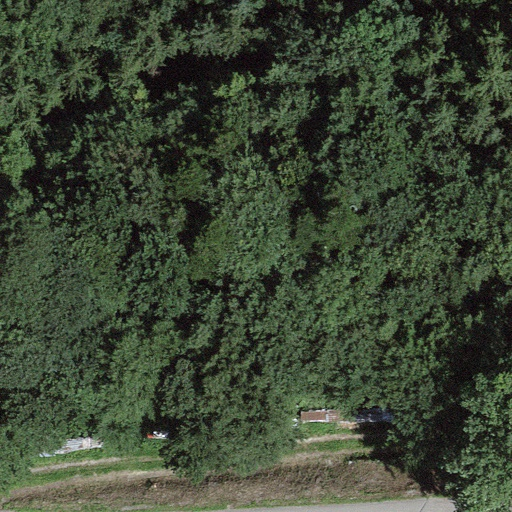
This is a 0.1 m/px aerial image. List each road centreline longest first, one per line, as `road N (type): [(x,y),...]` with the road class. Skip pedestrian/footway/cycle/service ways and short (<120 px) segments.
road 1 (unclassified): [(0,200),(102,151),(511,0)]
road 2 (track): [(511,408),(0,452)]
